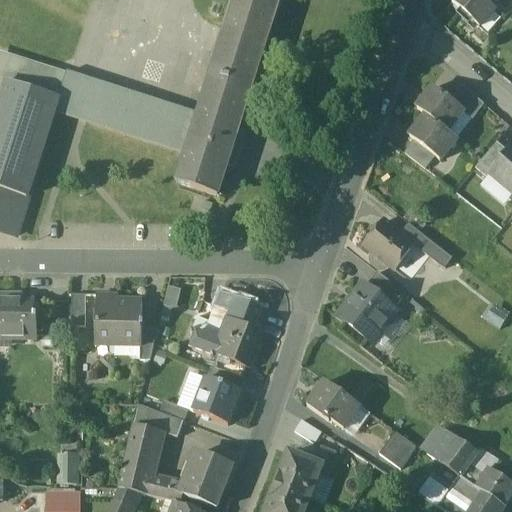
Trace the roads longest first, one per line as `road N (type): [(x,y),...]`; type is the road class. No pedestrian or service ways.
road 1 (residential): [(0,261),(319,265)]
road 2 (residential): [(319,265),(232,511)]
road 3 (residential): [(397,30),(319,265)]
road 4 (residential): [(397,30),(456,58),(511,107)]
